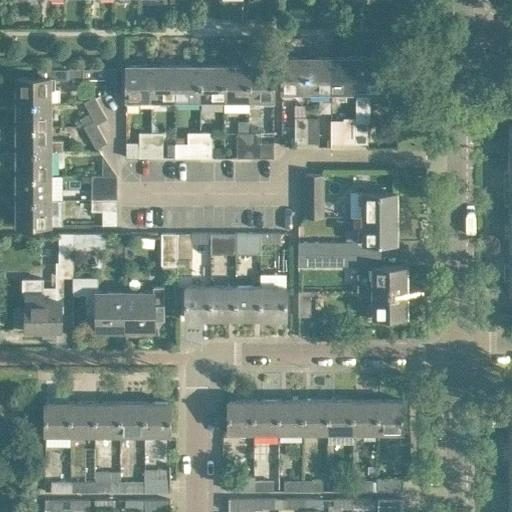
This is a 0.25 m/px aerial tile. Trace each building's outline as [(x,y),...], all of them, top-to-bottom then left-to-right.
[(297,90),(307,90),(307,56),(282,56),(282,94),(297,94),(297,90)] [(331,56),(307,56),(307,90),(331,90),(331,56)] [(356,56),(331,56),(331,90),(356,90),(356,56)] [(356,56),(356,90),(356,117),(356,142),(367,142),(368,120),(370,120),(370,95),(381,95),(381,56),(356,56)] [(141,103),(141,98),(153,98),(153,64),(126,64),(126,103),(141,103)] [(177,64),(153,64),(153,98),(177,98),(177,64)] [(177,64),(177,98),(201,98),(201,64),(177,64)] [(201,64),(201,98),(225,98),(226,64),(201,64)] [(225,98),(250,98),(250,64),(226,64),(225,98)] [(274,64),(250,64),(250,98),(264,98),(264,102),(274,102),(274,64)] [(17,100),(53,101),(59,101),(59,88),(55,88),(55,78),(68,78),(68,77),(82,77),(82,67),(38,67),(38,75),(17,76),(17,100)] [(105,67),(105,92),(117,92),(117,67),(105,67)] [(90,111),(80,117),(84,125),(86,125),(96,119),(98,121),(106,116),(94,95),(84,100),(90,111)] [(17,100),(17,125),(53,125),(53,101),(17,100)] [(295,141),(307,141),(307,116),(295,116),(295,141)] [(319,116),(307,116),(307,141),(319,141),(319,116)] [(356,142),(356,117),(343,117),(343,120),(331,120),(331,146),(341,146),(345,142),(356,142)] [(107,140),(96,122),(98,121),(96,119),(86,125),(84,125),(96,146),(107,140)] [(17,149),(53,149),(53,150),(62,150),(62,139),(53,139),(53,125),(17,125),(17,149)] [(126,156),(153,156),(153,131),(139,131),(139,147),(126,147),(126,156)] [(163,131),(153,131),(153,156),(163,156),(163,131)] [(188,142),(175,142),(175,147),(176,147),(176,156),(200,156),(201,131),(188,131),(188,142)] [(212,131),(201,131),(200,156),(212,156),(212,131)] [(237,156),(249,156),(249,131),(237,131),(237,156)] [(261,131),(249,131),(249,156),(274,156),(274,141),(261,141),(261,131)] [(53,174),(53,150),(53,149),(17,149),(17,174),(53,174)] [(101,174),(92,174),(92,185),(117,185),(117,174),(116,174),(101,153),(101,174)] [(323,215),(323,171),(305,171),(305,215),(323,215)] [(53,174),(17,174),(16,198),(53,198),(53,174)] [(92,185),(92,197),(117,197),(117,185),(92,185)] [(350,191),(350,216),(364,216),(364,214),(397,214),(397,191),(358,191),(350,191)] [(117,223),(117,197),(92,197),(92,209),(103,209),(103,223),(117,223)] [(53,210),(53,198),(16,198),(16,223),(55,223),(55,210),(53,210)] [(336,241),(298,241),(298,251),(336,251),(336,253),(359,253),(360,253),(379,253),(379,241),(380,241),(397,241),(397,214),(364,214),(364,216),(364,227),(360,227),(360,231),(357,231),(357,241),(336,241)] [(75,274),(75,247),(74,231),(60,231),(60,275),(75,274)] [(107,247),(107,231),(74,231),(75,247),(107,247)] [(177,264),(177,232),(161,231),(161,264),(177,264)] [(210,241),(211,241),(211,231),(192,231),(192,241),(210,241)] [(236,251),(236,231),(211,231),(211,241),(210,241),(210,252),(236,251)] [(236,251),(261,251),(260,241),(261,241),(261,231),(236,231),(236,251)] [(280,231),(261,231),(261,241),(280,241),(280,231)] [(336,251),(298,251),(298,265),(336,265),(336,253),(336,251)] [(359,265),(358,290),(373,290),(373,289),(407,289),(407,265),(387,265),(380,265),(379,265),(379,253),(360,253),(359,253),(359,265)] [(96,318),(97,328),(127,328),(127,290),(98,290),(98,275),(73,275),(73,293),(86,293),(87,318),(96,318)] [(26,328),(61,328),(61,299),(59,299),(59,288),(43,288),(43,277),(23,277),(23,293),(26,293),(26,328)] [(185,284),(185,317),(211,317),(211,284),(185,284)] [(236,317),(236,284),(211,284),(211,317),(236,317)] [(236,284),(236,317),(261,317),(261,284),(236,284)] [(286,317),(286,284),(261,284),(261,317),(286,317)] [(155,290),(127,290),(127,328),(154,327),(154,319),(164,319),(164,285),(155,285),(155,290)] [(373,302),(368,302),(368,315),(407,315),(407,289),(373,289),(373,290),(373,302)] [(311,315),(311,290),(303,290),(299,290),(298,315),(311,315)] [(228,398),(228,430),(253,430),(253,398),(228,398)] [(253,398),(253,430),(278,430),(278,398),(253,398)] [(303,398),(278,398),(278,430),(303,430),(303,398)] [(303,398),(303,430),(328,430),(328,398),(303,398)] [(328,398),(328,430),(353,431),(353,398),(328,398)] [(353,398),(353,431),(378,431),(378,398),(353,398)] [(403,398),(378,398),(378,431),(403,431),(403,398)] [(45,400),(45,432),(70,432),(70,400),(45,400)] [(95,400),(70,400),(70,432),(95,432),(95,400)] [(120,400),(95,400),(95,432),(120,432),(120,400)] [(145,400),(120,400),(120,432),(145,432),(145,400)] [(170,432),(170,400),(145,400),(145,432),(170,432)] [(145,468),(145,480),(145,490),(170,490),(170,467),(145,468)] [(120,470),(95,470),(95,481),(95,490),(120,490),(120,481),(119,481),(120,470)] [(228,489),(253,489),(253,476),(228,476),(228,489)] [(255,479),(255,476),(253,476),(253,489),(274,489),(274,479),(255,479)] [(378,489),(403,489),(403,476),(378,476),(378,489)] [(334,480),(334,489),(353,489),(353,479),(334,480)] [(373,489),(373,479),(353,479),(353,489),(373,489)] [(145,480),(129,481),(120,481),(120,490),(145,490),(145,480)] [(285,480),(285,489),(303,489),(303,480),(285,480)] [(323,489),(323,480),(303,480),(303,489),(323,489)] [(51,481),(51,490),(70,490),(70,481),(51,481)] [(95,490),(95,481),(70,481),(70,490),(95,490)] [(255,506),(254,506),(254,497),(228,497),(228,510),(255,510),(255,506)] [(254,506),(255,506),(274,506),(274,497),(254,497),(254,506)] [(285,506),(304,506),(304,497),(285,497),(285,506)] [(323,497),(304,497),(304,506),(323,506),(323,497)] [(334,497),(334,506),(353,506),(353,497),(334,497)] [(373,497),(353,497),(353,506),(373,506),(373,497)] [(378,497),(378,511),(403,511),(403,497),(378,497)] [(51,498),(51,508),(62,508),(61,511),(70,511),(70,508),(70,498),(51,498)] [(89,508),(89,498),(70,498),(70,508),(89,508)] [(95,508),(114,508),(114,498),(95,498),(95,508)] [(145,508),(145,498),(126,498),(126,508),(145,508)] [(145,498),(145,508),(145,511),(170,511),(170,498),(145,498)]
